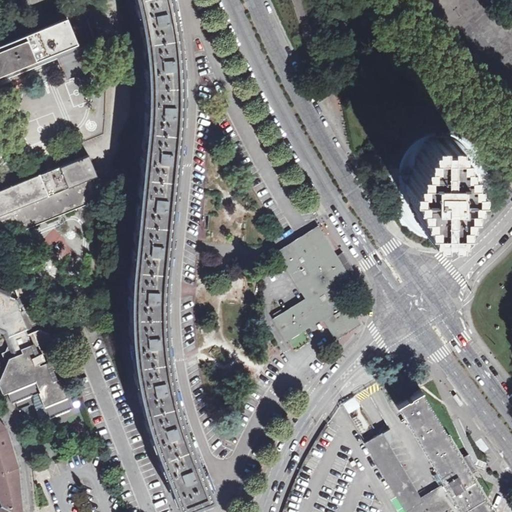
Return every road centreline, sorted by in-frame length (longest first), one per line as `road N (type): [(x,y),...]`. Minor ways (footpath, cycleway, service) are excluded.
road 1 (secondary): [(232,0),(309,164),(406,313)]
road 2 (secondary): [(427,296),(365,214),(253,0)]
road 3 (residential): [(268,511),(326,391),(406,313)]
road 4 (secondary): [(406,313),(511,448)]
road 5 (secondary): [(511,411),(427,296)]
